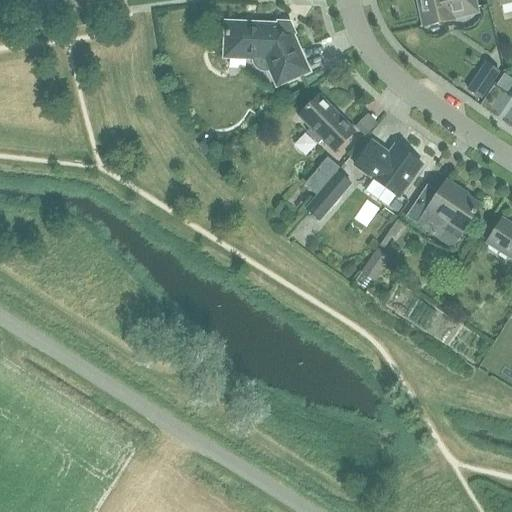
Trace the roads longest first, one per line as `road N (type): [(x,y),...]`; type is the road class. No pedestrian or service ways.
road 1 (unclassified): [(311,511),(0,313)]
road 2 (residential): [(348,0),(391,73),(511,160)]
